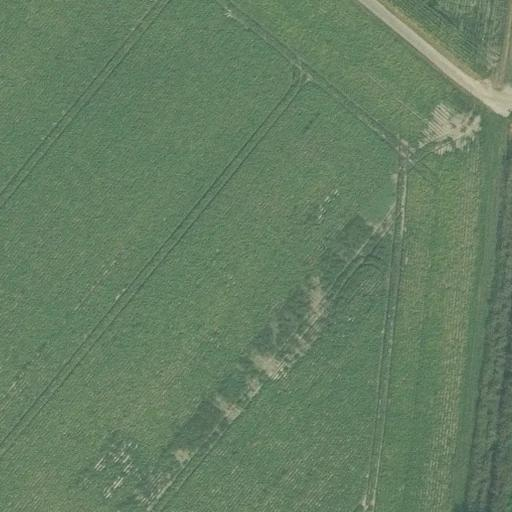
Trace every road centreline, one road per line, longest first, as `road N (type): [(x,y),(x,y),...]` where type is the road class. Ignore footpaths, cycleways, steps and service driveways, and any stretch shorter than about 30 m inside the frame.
road 1 (track): [(460,511),(511,55)]
road 2 (track): [(511,104),(486,100),(363,0)]
